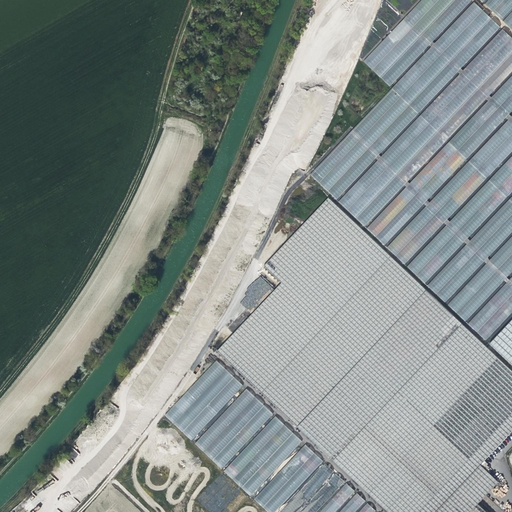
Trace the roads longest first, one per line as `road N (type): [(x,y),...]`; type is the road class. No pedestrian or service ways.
road 1 (track): [(271,0),(163,249),(82,378),(0,472)]
road 2 (track): [(0,393),(67,308),(114,228),(156,132),(196,0)]
road 3 (track): [(80,511),(181,387)]
